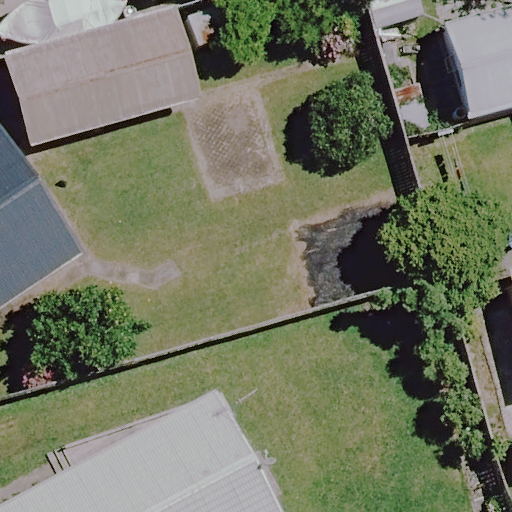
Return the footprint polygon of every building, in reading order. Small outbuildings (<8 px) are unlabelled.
[(171,0),(132,0),(135,10),(171,0)] [(511,16),(430,37),(455,136),(511,121),(511,16)] [(181,112),(154,23),(0,69),(0,80),(3,91),(24,160),(181,112)] [(231,106),(177,119),(199,206),(253,192),(231,106)] [(0,314),(65,271),(0,173),(0,314)] [(511,282),(493,288),(511,352),(511,282)] [(252,511),(198,410),(7,511),(252,511)]
